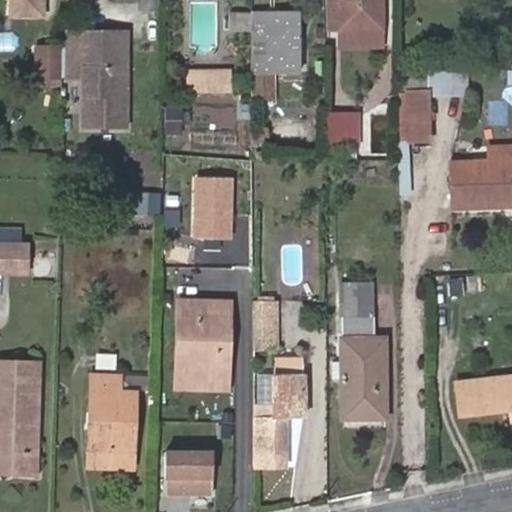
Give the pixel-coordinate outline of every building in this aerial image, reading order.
[(12,0),(13,13),(43,13),(42,0),(12,0)] [(344,26),(344,0),(333,0),(334,26),(344,26)] [(386,0),(344,0),(344,26),(344,45),(387,45),(386,0)] [(300,10),(253,11),(253,100),(277,100),(277,82),(277,73),(301,73),(300,40),(300,10)] [(84,78),(84,30),(68,30),(68,77),(84,78)] [(111,31),(84,30),(84,78),(83,129),(128,130),(129,66),(110,66),(111,31)] [(110,66),(129,66),(130,31),(111,31),(110,66)] [(310,40),(300,40),(301,73),(277,73),(277,82),(310,82),(310,40)] [(511,43),(511,40),(496,41),(497,67),(511,66),(511,43)] [(35,77),(61,79),(62,44),(36,45),(35,77)] [(431,69),(431,95),(468,96),(468,70),(431,69)] [(187,95),(223,95),(223,74),(187,75),(187,95)] [(223,74),(223,95),(232,94),(232,74),(223,74)] [(429,90),(406,90),(407,140),(430,140),(429,90)] [(38,94),(35,131),(56,133),(58,96),(38,94)] [(166,134),(181,132),(178,103),(163,105),(166,134)] [(360,113),(327,113),(327,145),(360,146),(360,113)] [(253,133),(253,159),(265,159),(265,133),(253,133)] [(411,140),(401,140),(396,194),(407,195),(411,140)] [(511,144),(487,145),(488,161),(511,160),(511,144)] [(342,159),(356,159),(356,148),(342,148),(342,159)] [(455,161),(454,208),(511,206),(511,160),(488,161),(455,161)] [(234,237),(233,179),(198,179),(198,237),(234,237)] [(159,214),(159,194),(129,193),(129,213),(159,214)] [(179,204),(166,204),(166,216),(179,216),(179,204)] [(0,228),(0,241),(21,242),(21,229),(0,228)] [(0,241),(0,273),(29,275),(30,242),(21,242),(0,241)] [(483,289),(481,275),(468,276),(468,290),(483,289)] [(372,284),(345,285),(344,416),(387,416),(386,334),(372,335),(372,284)] [(178,375),(228,377),(230,303),(180,302),(178,375)] [(277,302),(254,302),(254,307),(254,349),(277,349),(277,302)] [(116,368),(117,354),(96,352),(95,366),(116,368)] [(29,419),(38,419),(40,362),(0,361),(0,460),(27,461),(29,419)] [(254,418),(254,466),(287,465),(286,418),(299,418),(299,373),(274,373),(275,418),(254,418)] [(95,434),(90,434),(89,448),(134,450),(136,392),(120,391),(121,375),(92,374),(90,419),(96,419),(95,434)] [(227,389),(228,377),(178,375),(178,388),(227,389)] [(511,375),(458,382),(461,413),(511,407),(511,375)] [(0,472),(37,473),(38,419),(29,419),(27,461),(0,460),(0,472)] [(213,492),(214,451),(157,449),(155,491),(213,492)]
